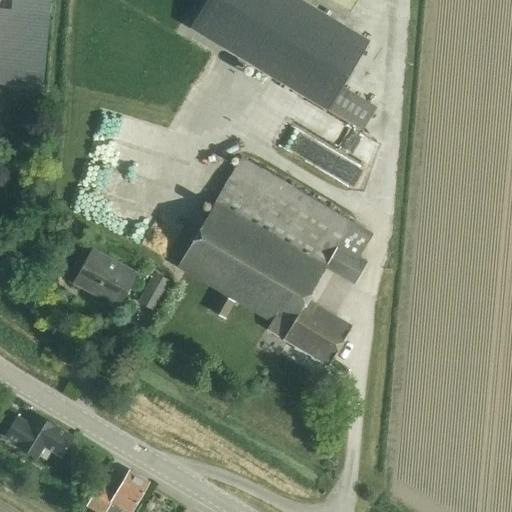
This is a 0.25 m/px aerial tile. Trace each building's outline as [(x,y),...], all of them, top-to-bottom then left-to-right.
[(204,0),(188,27),(187,29),(328,109),(342,85),(369,41),(301,0),(204,0)] [(0,77),(15,79),(16,67),(0,65),(0,77)] [(342,85),(328,109),(362,130),(377,106),(342,85)] [(272,321),(267,330),(327,364),(350,323),(307,298),(325,266),(355,283),(367,262),(358,257),(372,232),(242,157),(179,267),(221,292),(211,310),(225,318),(235,300),(272,321)] [(75,283),(117,307),(137,272),(95,248),(75,283)] [(152,309),(169,281),(155,273),(138,301),(152,309)] [(7,434),(5,438),(7,439),(18,445),(16,448),(17,448),(37,460),(39,456),(46,460),(51,451),(60,457),(72,437),(73,435),(57,426),(37,414),(31,424),(17,415),(7,434)] [(119,511),(121,508),(128,511),(131,511),(147,480),(129,471),(117,493),(100,485),(88,508),(96,511),(119,511)]
